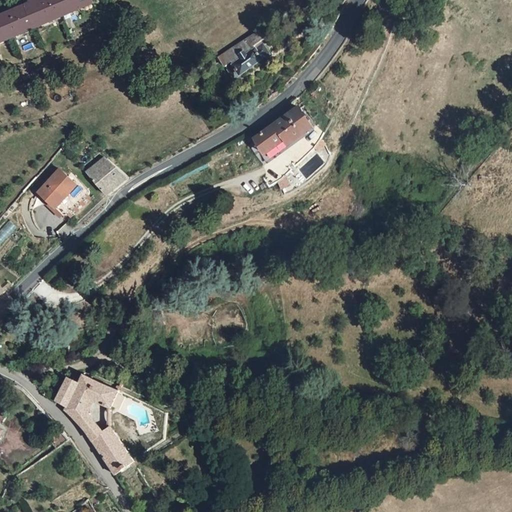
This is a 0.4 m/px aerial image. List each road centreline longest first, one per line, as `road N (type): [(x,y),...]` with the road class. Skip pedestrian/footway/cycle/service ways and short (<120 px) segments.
road 1 (track): [(511,429),(275,382),(93,363),(164,268),(316,183),(338,155),(396,19)]
road 2 (tertiary): [(0,309),(141,183),(283,100),(318,66),(357,0)]
road 3 (unclassified): [(8,373),(86,445),(130,511)]
